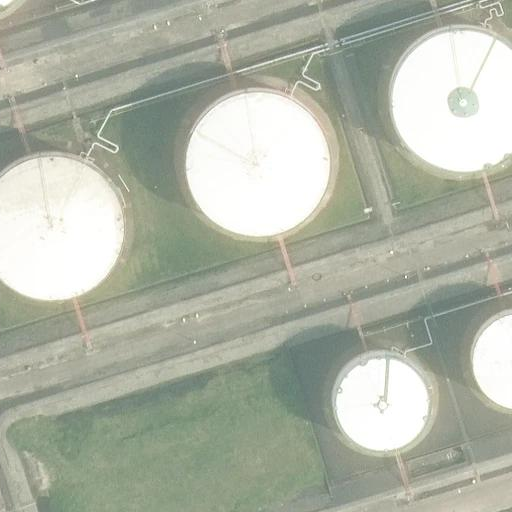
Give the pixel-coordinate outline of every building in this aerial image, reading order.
[(0,0),(0,9),(6,7),(13,0),(0,0)] [(511,42),(507,39),(498,32),(488,28),(478,24),(467,23),(456,23),(445,24),(434,28),(424,32),(415,39),(407,46),(400,55),(395,64),(391,75),(388,85),(388,96),(388,107),(391,118),(395,128),(400,138),(407,146),(415,154),(425,160),(435,165),(445,168),(456,170),(467,169),(478,168),(488,165),(498,160),(507,154),(511,149),(511,42)] [(327,170),(328,159),(327,147),(324,136),(320,126),(314,116),(306,107),(297,100),(288,94),(277,89),(266,87),(254,86),(243,87),(232,89),(221,94),(212,100),(203,107),(195,116),(189,126),(185,136),(182,147),(181,159),(182,170),(185,181),(189,192),(195,202),(203,210),(212,218),(221,224),(232,228),(243,231),(255,232),(266,231),(277,228),(288,224),(298,218),(306,210),(314,201),(320,192),(324,181),(327,170)] [(2,170),(0,171),(0,275),(2,277),(14,286),(28,293),(43,296),(58,296),(73,293),(86,286),(99,278),(109,266),(116,253),(121,239),(123,224),(121,209),(116,194),(109,181),(99,170),(86,161),(73,155),(58,152),(43,152),(28,155),(14,161),(2,170)] [(511,307),(507,308),(498,311),(489,316),(482,323),(477,331),(472,339),(470,349),(469,358),(470,368),(473,377),(478,385),(484,393),(492,399),(500,403),(509,406),(511,406),(511,307)] [(428,408),(429,399),(429,390),(427,380),(423,372),(417,364),(410,358),(402,352),(393,349),(384,347),(375,347),(365,349),(357,352),(348,357),(342,364),(336,372),(332,380),(330,389),(329,399),(331,408),(334,417),(339,425),(345,433),(352,439),(361,443),(370,446),(379,446),(389,446),(398,443),(406,439),(414,433),(420,426),(425,417),(428,408)]
